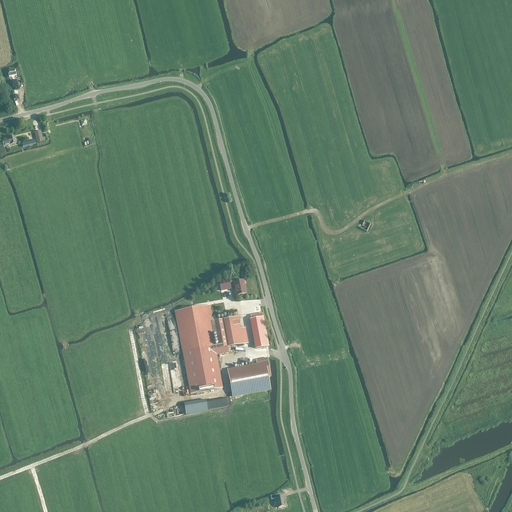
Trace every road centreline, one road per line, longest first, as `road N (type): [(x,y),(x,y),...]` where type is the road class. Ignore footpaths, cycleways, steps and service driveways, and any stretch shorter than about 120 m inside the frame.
road 1 (tertiary): [(315,511),(293,427),(288,365),(200,91),(162,79),(0,120)]
road 2 (track): [(250,227),(310,211),(327,231),(340,231),(398,195),(511,152)]
road 3 (track): [(406,479),(436,441),(511,283)]
road 4 (track): [(445,176),(393,0)]
road 5 (track): [(196,88),(249,60),(255,32),(280,0)]
road 6 (track): [(400,491),(511,445)]
